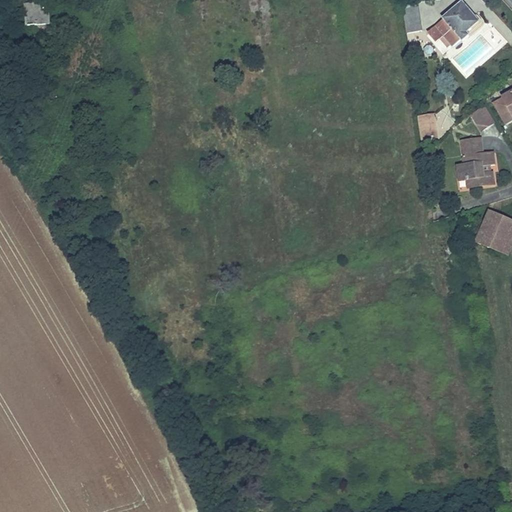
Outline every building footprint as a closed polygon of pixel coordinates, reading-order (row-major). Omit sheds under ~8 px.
[(446,20),(430,33),(438,42),(445,35),(455,46),(463,39),(464,40),(470,34),(468,31),(479,21),(463,2),(444,19),(446,20)] [(49,3),(27,5),(29,26),(51,23),(49,3)] [(423,31),(419,7),(404,10),(407,33),(423,31)] [(509,124),(511,122),(511,92),(497,101),(509,124)] [(480,132),(496,125),(488,107),(472,114),(480,132)] [(434,115),(419,117),(422,141),(432,139),(433,142),(438,141),(434,115)] [(479,155),(477,139),(462,142),(464,158),(463,158),(465,166),(459,167),(461,180),(468,179),(474,178),(475,187),(496,184),(494,171),(490,172),(489,166),(496,165),(494,153),(484,155),(479,155)] [(509,219),(491,211),(477,241),(496,249),(509,219)] [(511,245),(511,220),(509,219),(496,249),(508,254),(511,245)]
